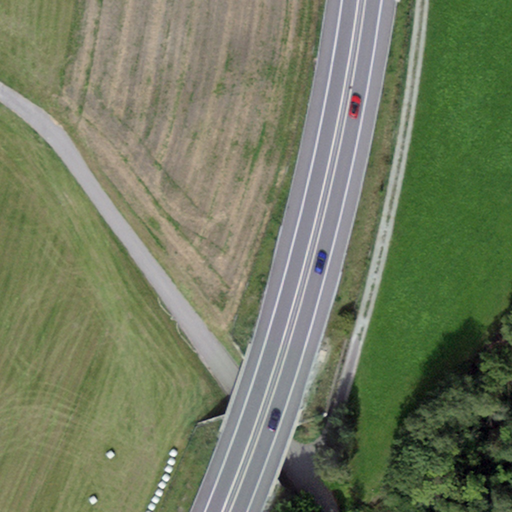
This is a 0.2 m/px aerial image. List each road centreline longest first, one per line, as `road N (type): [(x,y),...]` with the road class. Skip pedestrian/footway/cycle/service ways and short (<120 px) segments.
road 1 (track): [(0,88),(52,126),(330,511)]
road 2 (trunk): [(349,0),(290,281),(213,511)]
road 3 (trunk): [(238,511),(333,212),(373,0)]
road 4 (track): [(288,448),(339,421),(388,241),(427,0)]
